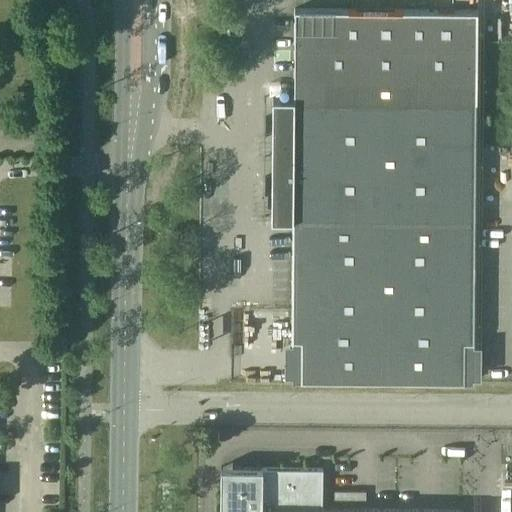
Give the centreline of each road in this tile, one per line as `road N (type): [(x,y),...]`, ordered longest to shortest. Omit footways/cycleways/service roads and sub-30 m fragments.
road 1 (unclassified): [(511,409),(123,411)]
road 2 (unclassified): [(123,411),(131,131)]
road 3 (unclassified): [(131,131),(154,82),(156,0)]
road 4 (unclassified): [(123,0),(131,131)]
